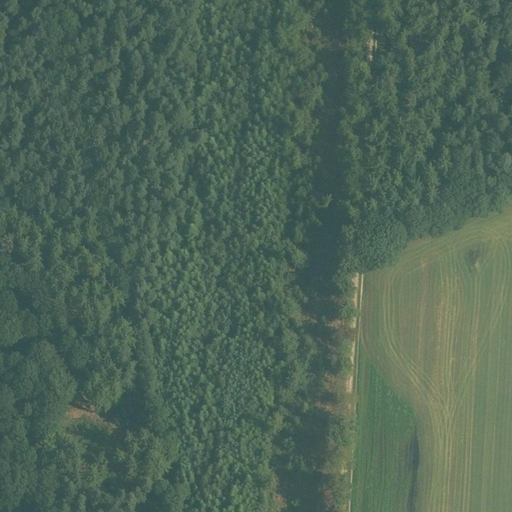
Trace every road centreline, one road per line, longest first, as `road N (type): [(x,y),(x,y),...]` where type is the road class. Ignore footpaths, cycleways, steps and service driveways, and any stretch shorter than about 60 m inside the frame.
road 1 (track): [(190,511),(107,231),(64,0)]
road 2 (track): [(375,0),(345,511)]
road 3 (track): [(361,254),(511,190)]
